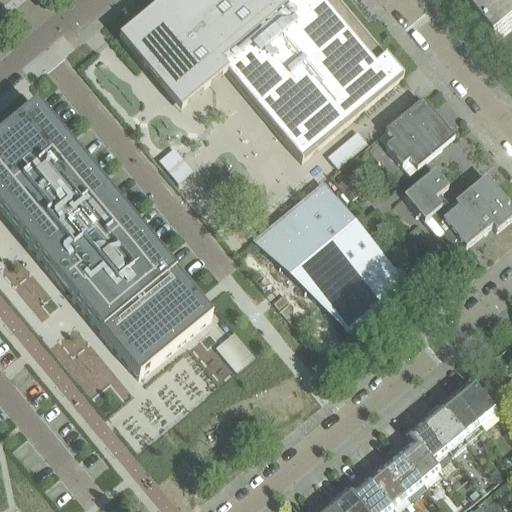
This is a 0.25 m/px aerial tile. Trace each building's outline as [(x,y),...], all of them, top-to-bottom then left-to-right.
[(169,0),(118,43),(143,73),(148,69),(154,74),(167,86),(174,91),(179,95),(181,95),(184,95),(187,95),(190,93),(200,85),(218,69),(225,78),(301,167),(402,82),(336,3),(333,0),(169,0)] [(497,44),(511,31),(511,0),(484,0),(470,12),(497,44)] [(391,146),(383,152),(400,172),(408,166),(416,176),(454,144),(422,106),(384,137),(391,146)] [(35,111),(0,140),(0,217),(15,236),(138,384),(211,324),(35,111)] [(357,137),(327,163),(337,174),(366,149),(357,137)] [(192,176),(173,153),(158,166),(177,189),(192,176)] [(448,193),(434,176),(403,202),(424,227),(430,222),(444,238),(441,242),(442,244),(444,249),(448,250),(452,248),(457,244),(465,254),(491,232),(496,237),(511,224),(511,221),(505,213),(508,211),(485,183),(450,212),(440,200),(448,193)] [(349,188),(341,195),(352,208),(360,201),(349,188)] [(322,191),(269,235),(353,336),(405,292),(322,191)] [(274,306),(272,308),(278,314),(288,306),(282,299),(274,306)] [(220,349),(215,353),(235,378),(254,363),(233,338),(227,343),(220,349)] [(324,358),(318,363),(329,376),(349,359),(344,354),(330,365),(324,358)] [(501,379),(507,373),(497,362),(491,367),(501,379)] [(454,403),(482,436),(498,423),(468,386),(459,394),(462,397),(454,403)] [(446,410),(438,416),(466,449),(482,436),(454,403),(452,400),(443,407),(446,410)] [(438,416),(436,413),(427,420),(429,423),(422,430),(450,463),(466,449),(438,416)] [(406,443),(410,448),(434,476),(450,463),(422,430),(419,426),(411,434),(413,437),(406,443)] [(404,458),(397,464),(424,497),(440,484),(434,476),(410,448),(401,455),(404,458)] [(408,510),(424,497),(397,464),(394,461),(385,468),(388,471),(381,477),(408,510)] [(497,486),(503,480),(496,472),(490,477),(497,486)] [(406,511),(408,510),(381,477),(378,474),(370,481),(372,484),(365,490),(383,511),(406,511)] [(383,511),(365,490),(362,487),(354,494),(356,497),(349,503),(356,511),(383,511)] [(498,494),(497,494),(504,503),(511,497),(504,489),(498,494)] [(356,511),(349,503),(343,496),(335,503),(337,506),(330,511),(356,511)]
